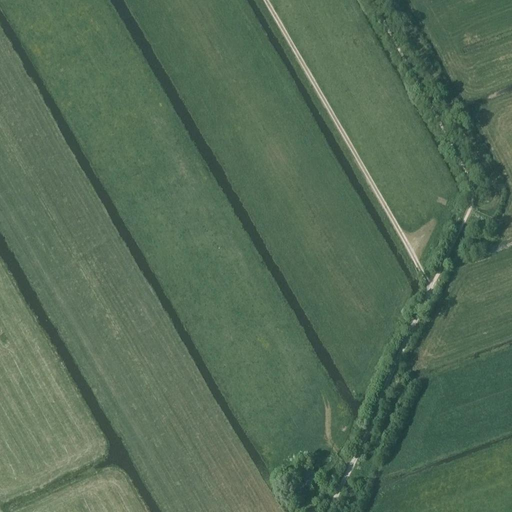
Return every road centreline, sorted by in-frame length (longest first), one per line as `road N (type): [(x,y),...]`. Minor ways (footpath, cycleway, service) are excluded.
road 1 (track): [(265,0),(431,287)]
road 2 (track): [(329,511),(438,271)]
